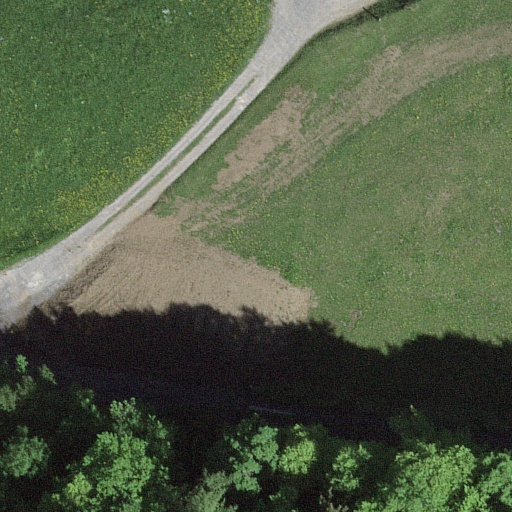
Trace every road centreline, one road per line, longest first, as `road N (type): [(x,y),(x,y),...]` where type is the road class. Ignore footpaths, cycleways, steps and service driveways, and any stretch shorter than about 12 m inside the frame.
road 1 (track): [(0,355),(45,375),(511,441)]
road 2 (track): [(0,271),(119,190),(307,0)]
